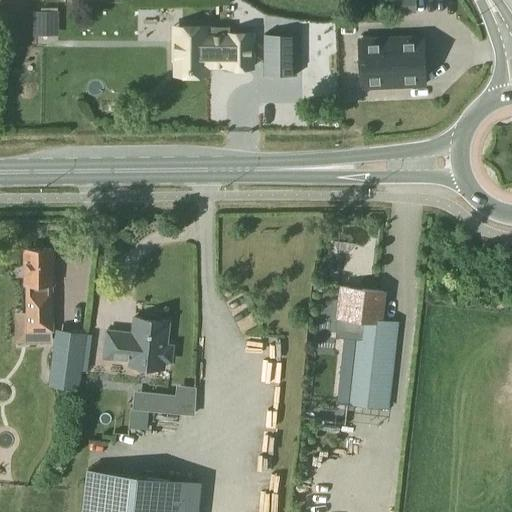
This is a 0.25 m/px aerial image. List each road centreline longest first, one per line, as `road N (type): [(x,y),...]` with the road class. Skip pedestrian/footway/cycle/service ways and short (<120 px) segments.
road 1 (primary): [(0,173),(234,170)]
road 2 (primary): [(234,170),(462,178)]
road 3 (primary): [(460,142),(234,170)]
